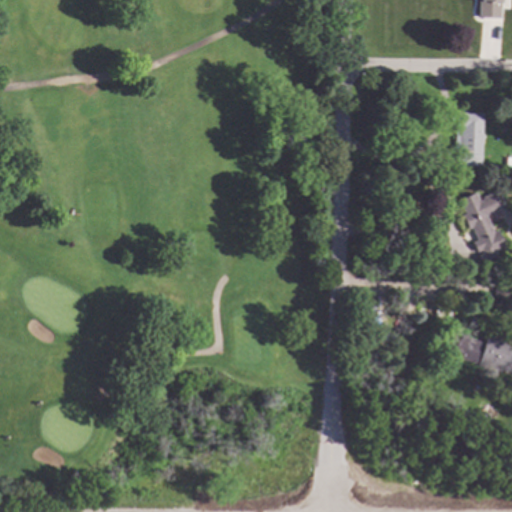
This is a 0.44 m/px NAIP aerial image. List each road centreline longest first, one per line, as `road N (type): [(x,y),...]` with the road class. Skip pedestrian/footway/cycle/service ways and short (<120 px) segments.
road 1 (tertiary): [(344,0),(330,511)]
road 2 (residential): [(511,64),(344,62)]
